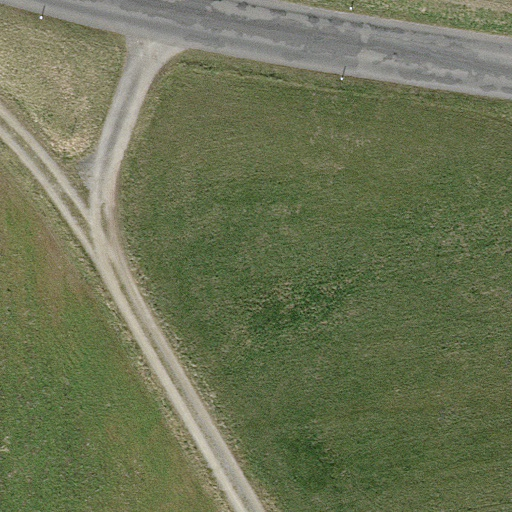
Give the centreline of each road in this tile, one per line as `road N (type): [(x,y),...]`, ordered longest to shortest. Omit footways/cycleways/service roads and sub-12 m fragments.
road 1 (track): [(0,123),(78,222),(260,511)]
road 2 (tertiary): [(511,64),(120,0)]
road 3 (track): [(78,222),(155,10)]
